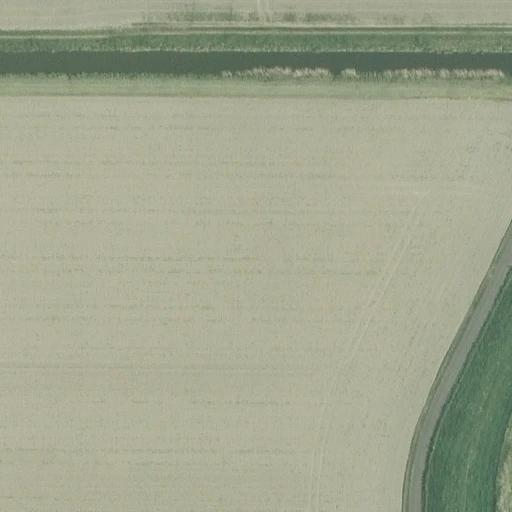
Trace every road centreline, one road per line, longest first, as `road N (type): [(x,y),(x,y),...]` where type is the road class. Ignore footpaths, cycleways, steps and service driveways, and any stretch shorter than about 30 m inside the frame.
road 1 (unknown): [(118,44),(511,40)]
road 2 (residential): [(511,248),(434,412),(414,511)]
